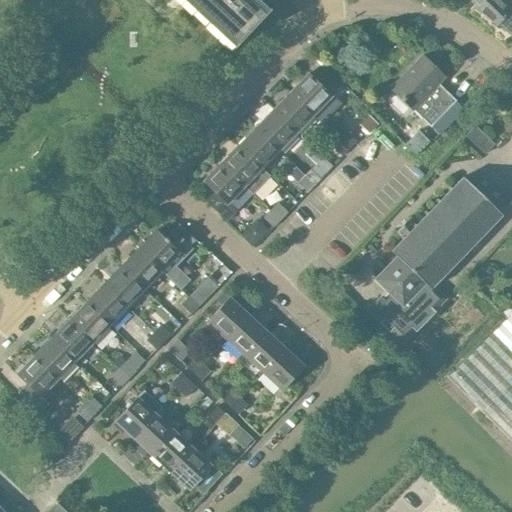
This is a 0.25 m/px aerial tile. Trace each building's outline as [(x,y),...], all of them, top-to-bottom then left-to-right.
[(181,0),(230,46),(266,6),(259,0),(181,0)] [(469,0),(494,24),(496,22),(507,33),(511,27),(511,13),(507,9),(497,0),(469,0)] [(401,73),(388,87),(428,125),(429,124),(439,134),(463,109),(453,99),(454,99),(436,82),(436,73),(436,69),(420,54),(401,73)] [(305,73),(289,90),(312,113),(322,123),(341,103),(331,93),(330,92),(338,83),(327,73),(318,64),(310,72),(308,70),(305,73)] [(289,90),(271,108),(294,131),(312,113),(289,90)] [(271,108),(254,126),(277,149),(294,131),(271,108)] [(368,115),(359,124),(368,133),(377,124),(368,115)] [(254,126),(237,144),(260,166),(277,149),(254,126)] [(466,137),(485,156),(495,146),(476,127),(466,137)] [(345,131),(338,139),(348,148),(355,141),(345,131)] [(348,148),(338,139),(331,146),(341,155),(348,148)] [(219,161),(242,184),(253,194),(270,177),(259,167),(260,166),(237,144),(219,161)] [(242,184),(219,161),(202,179),(212,188),(203,198),(226,221),(236,211),(225,201),(242,184)] [(311,168),(304,175),(313,184),(321,177),(311,168)] [(313,184),(304,175),(297,182),(307,191),(313,184)] [(373,279),(385,291),(367,309),(401,343),(445,299),(432,286),(502,216),(489,203),(503,190),(488,176),(475,189),(463,178),(417,225),(414,222),(413,223),(409,219),(397,231),(401,236),(400,236),(403,239),(390,251),(395,256),(373,279)] [(270,211),(280,220),(286,213),(277,204),(270,211)] [(273,227),(280,220),(270,211),(263,218),(273,227)] [(178,223),(172,228),(190,245),(195,239),(178,223)] [(248,227),(241,235),(252,247),(260,239),(248,227)] [(155,228),(137,247),(160,269),(176,253),(182,259),(193,248),(190,245),(172,228),(164,237),(155,228)] [(137,247),(120,265),(143,287),(160,269),(137,247)] [(207,278),(189,296),(197,304),(198,306),(216,287),(231,273),(220,263),(207,278)] [(120,265),(103,283),(125,305),(143,287),(120,265)] [(103,283),(85,301),(108,323),(125,305),(103,283)] [(206,319),(226,337),(248,312),(229,294),(206,319)] [(190,314),(198,306),(197,304),(189,296),(180,304),(190,314)] [(85,301),(68,318),(91,341),(108,323),(85,301)] [(226,337),(244,354),(266,329),(248,312),(226,337)] [(503,322),(449,376),(511,439),(511,313),(507,318),(503,322)] [(68,318),(51,336),(74,359),(91,341),(68,318)] [(160,325),(153,332),(163,342),(170,335),(160,325)] [(244,354),(262,371),(284,346),(266,329),(244,354)] [(155,350),(163,342),(153,332),(145,340),(155,350)] [(51,336),(34,354),(57,376),(74,359),(51,336)] [(284,346),(262,371),(280,387),(302,363),(284,346)] [(45,396),(44,395),(41,392),(57,376),(34,354),(17,371),(28,381),(20,390),(40,409),(44,404),(45,403),(46,402),(46,400),(46,399),(45,397),(45,396)] [(119,356),(112,363),(118,368),(118,369),(125,362),(119,356)] [(192,374),(202,363),(195,356),(185,367),(192,374)] [(125,362),(118,369),(128,378),(136,371),(135,371),(126,361),(125,362)] [(210,371),(202,363),(192,374),(200,381),(210,371)] [(118,369),(111,376),(121,386),(128,378),(118,369)] [(169,383),(177,390),(187,379),(179,372),(169,383)] [(196,387),(187,379),(177,390),(186,398),(196,387)] [(137,395),(115,419),(134,437),(156,413),(162,407),(142,389),(137,395)] [(229,407),(238,397),(231,390),(222,401),(229,407)] [(91,397),(84,404),(94,413),(101,406),(91,397)] [(246,404),(238,397),(229,407),(237,414),(246,404)] [(94,413),(84,404),(77,412),(87,421),(94,413)] [(217,406),(207,417),(201,424),(208,431),(214,424),(224,413),(217,406)] [(134,437),(152,454),(174,430),(156,413),(134,437)] [(224,413),(214,424),(228,436),(229,435),(238,426),(238,425),(225,413),(224,413)] [(64,426),(56,434),(66,444),(74,436),(64,426)] [(438,427),(411,455),(427,470),(454,443),(438,427)] [(152,454),(171,471),(193,447),(174,430),(152,454)] [(193,447),(171,471),(188,487),(192,483),(203,494),(222,474),(210,463),(193,447)] [(477,459),(450,487),(467,503),(494,475),(477,459)] [(511,511),(511,497),(497,511),(511,511)]
